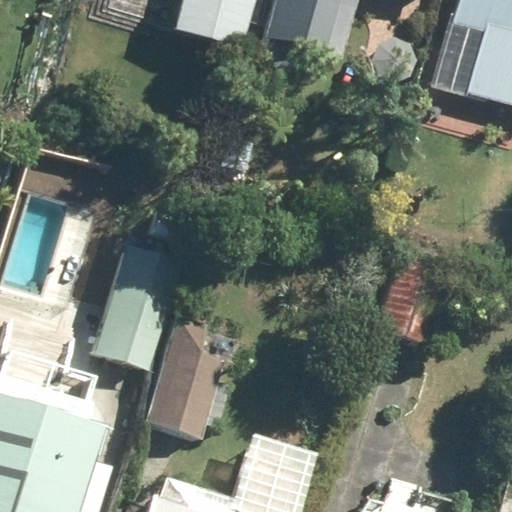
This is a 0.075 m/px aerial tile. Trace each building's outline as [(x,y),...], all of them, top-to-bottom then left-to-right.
[(248,53),(262,0),(191,0),(181,35),(248,53)] [(359,0),(278,0),(267,40),(341,60),(359,0)] [(511,0),(458,0),(451,27),(480,35),(463,95),(511,109),(511,0)] [(133,100),(105,99),(98,127),(132,138),(140,125),(142,109),(133,100)] [(502,250),(511,214),(511,195),(485,187),(470,240),(502,250)] [(511,214),(502,250),(499,259),(511,262),(511,214)] [(101,257),(90,374),(135,378),(146,262),(101,257)] [(389,261),(366,336),(413,350),(436,275),(389,261)] [(171,300),(135,418),(198,437),(218,367),(192,360),(206,311),(171,300)] [(67,440),(80,397),(0,373),(0,511),(57,511),(79,443),(67,440)] [(511,419),(497,471),(511,475),(511,419)] [(235,511),(152,487),(145,508),(138,506),(136,511),(235,511)]
